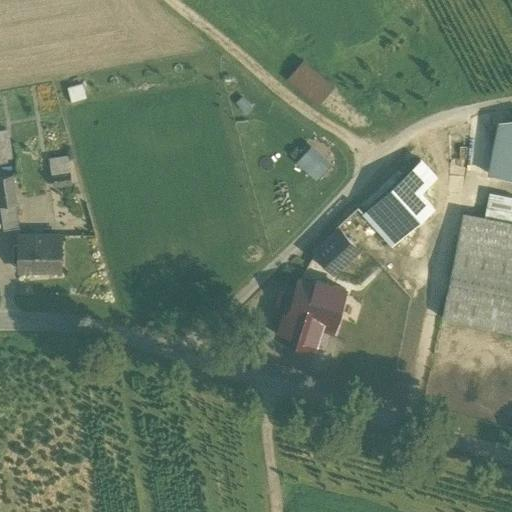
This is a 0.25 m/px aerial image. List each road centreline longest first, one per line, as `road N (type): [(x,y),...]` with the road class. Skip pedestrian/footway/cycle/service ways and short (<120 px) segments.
road 1 (unclassified): [(511,459),(78,323),(0,319)]
road 2 (track): [(375,167),(170,0)]
road 3 (track): [(273,385),(267,433),(274,511)]
